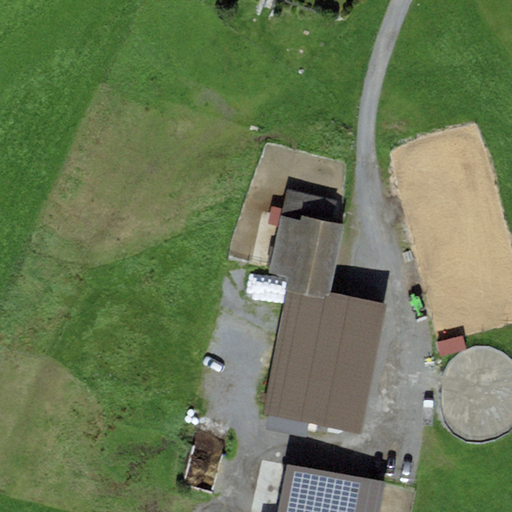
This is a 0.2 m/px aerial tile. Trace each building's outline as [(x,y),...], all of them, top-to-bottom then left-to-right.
[(338,202),(287,191),(281,216),(299,221),(300,216),(334,223),(338,202)] [(330,293),(343,225),(334,223),(300,216),(299,221),(281,216),(268,273),(289,277),(287,288),(329,296),(330,293)] [(247,290),(269,291),(270,276),(249,274),(247,290)] [(359,433),(386,305),(330,293),(329,296),(287,288),(261,413),(304,422),(359,433)] [(213,487),(218,455),(191,451),(185,482),(213,487)] [(378,511),(384,481),(287,464),(278,511),(378,511)]
